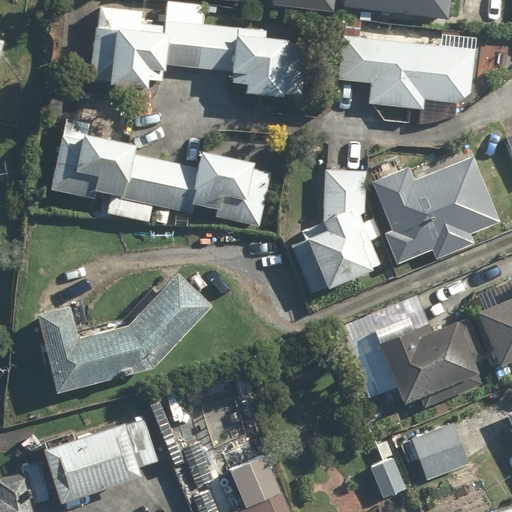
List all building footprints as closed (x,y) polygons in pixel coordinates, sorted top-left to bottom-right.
[(338,9),(339,0),(276,0),(276,4),(338,9)] [(347,0),(347,6),(451,15),(452,0),(347,0)] [(144,9),(99,5),(92,78),(110,80),(110,82),(149,86),(150,79),(163,80),(165,63),(249,71),(247,91),(300,95),(305,41),(289,40),(289,37),(265,35),(265,28),(201,22),(203,4),(169,1),(167,24),(143,22),(144,9)] [(475,46),(372,41),(369,105),(425,108),(426,97),(456,98),(473,99),(475,46)] [(260,226),(264,200),(269,171),(255,168),(256,160),(202,150),(199,165),(136,154),(138,143),(89,134),(91,122),(66,118),(54,189),(96,196),(97,190),(113,193),(110,214),(166,224),(169,207),(194,212),(195,203),(218,207),(216,219),(260,226)] [(407,168),(374,180),(391,229),(384,232),(395,264),(433,250),(436,259),(476,245),(472,233),(500,222),(476,155),(410,178),(407,168)] [(367,172),(326,171),(324,221),(302,229),(306,240),(294,244),(310,289),(379,264),(362,218),(362,213),(367,213),(367,172)] [(216,307),(181,271),(128,322),(80,335),(71,301),(36,310),(58,392),(156,366),(216,307)] [(511,298),(479,312),(499,363),(511,357),(511,298)] [(376,334),(356,342),(378,393),(381,392),(387,407),(480,368),(476,357),(485,353),(470,317),(455,323),(453,320),(423,333),(419,324),(379,341),(376,334)] [(452,419),(412,437),(431,480),(471,462),(452,419)] [(125,422),(44,446),(61,501),(142,476),(139,466),(158,461),(153,444),(134,450),(125,422)] [(409,488),(386,439),(373,445),(396,494),(409,488)] [(290,511),(265,452),(232,466),(250,507),(238,511),(290,511)] [(0,482),(2,496),(0,496),(0,511),(38,511),(37,501),(51,499),(45,464),(0,471),(0,482)]
